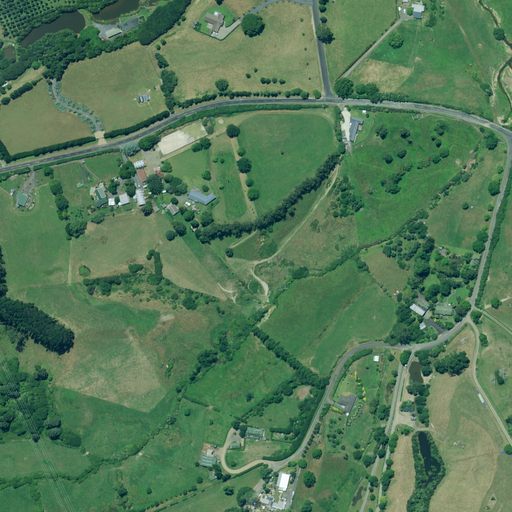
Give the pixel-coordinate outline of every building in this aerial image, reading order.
[(415,17),(423,19),(424,11),(426,12),(426,6),(414,4),(413,7),(416,8),(415,17)] [(215,24),(213,30),(219,32),(222,26),(223,26),(225,21),(224,20),(226,16),(221,13),(220,17),(209,12),(206,20),(215,24)] [(105,32),(107,36),(108,36),(108,37),(120,32),(119,28),(116,29),(115,28),(105,32)] [(350,132),(352,132),(351,137),(352,137),(351,140),(356,141),(360,123),(364,124),(365,120),(353,116),(351,122),(353,122),(350,132)] [(135,162),(137,169),(147,166),(145,159),(135,162)] [(159,175),(159,177),(161,176),(161,177),(164,176),(161,167),(155,168),(156,174),(157,174),(158,175),(159,175)] [(149,180),(144,169),(138,171),(143,182),(149,180)] [(108,196),(103,187),(96,191),(100,200),(96,202),(99,207),(110,201),(107,197),(108,196)] [(138,192),(136,193),(140,206),(146,204),(142,190),(137,191),(138,192)] [(207,205),(217,198),(213,193),(208,196),(192,190),(188,198),(207,205)] [(17,196),(20,198),(18,203),(25,206),(30,197),(20,191),(17,196)] [(131,203),(128,193),(120,196),(123,205),(131,203)] [(181,211),(175,204),(170,208),(175,215),(181,211)] [(414,305),(412,308),(424,316),(430,307),(420,300),(417,305),(416,304),(415,305),(414,305)] [(438,306),(438,313),(453,315),(454,308),(438,306)] [(347,406),(344,411),(348,413),(347,415),(348,416),(350,413),(351,414),(358,396),(352,393),(351,396),(349,395),(349,396),(348,396),(347,396),(342,394),(339,402),(347,406)] [(264,429),(250,427),(249,428),(248,428),(247,430),(247,432),(248,432),(247,437),(259,439),(260,436),(263,437),(264,429)] [(217,458),(202,455),(200,465),(215,468),(217,458)] [(284,488),(288,489),(291,475),(287,474),(287,473),(285,472),(285,474),(281,473),(278,486),(280,487),(279,490),(284,491),(284,488)] [(279,504),(274,502),(273,506),(283,509),(285,502),(280,501),(279,504)]
